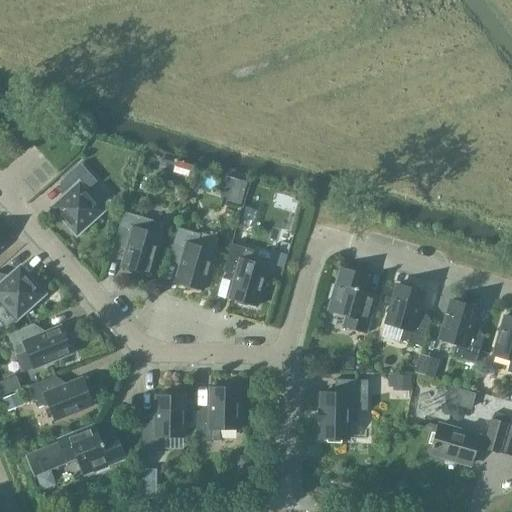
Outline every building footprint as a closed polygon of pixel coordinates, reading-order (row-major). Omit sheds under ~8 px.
[(69,194),(52,209),(71,230),(74,231),(77,232),(80,231),(82,230),(104,211),(86,192),(97,182),(81,165),(60,184),(69,194)] [(142,273),(149,275),(161,236),(160,236),(163,227),(161,224),(147,220),(147,219),(125,213),(116,240),(129,243),(122,267),(129,269),(130,272),(139,275),(142,273)] [(197,247),(200,235),(178,229),(170,255),(182,259),(176,283),(182,285),(184,288),(193,291),(196,289),(202,291),(214,252),(197,247)] [(238,231),(235,243),(243,246),(247,233),(238,231)] [(251,263),(254,251),(232,245),(223,271),(236,275),(229,299),(236,301),(238,304),(246,306),(249,305),(256,307),(268,268),(251,263)] [(0,300),(17,319),(38,301),(40,298),(40,295),(40,292),(39,289),(20,268),(3,283),(0,279),(0,300)] [(347,316),(344,327),(365,333),(373,305),(360,302),(367,277),(341,269),(335,288),(333,287),(329,299),(332,299),(329,311),(347,316)] [(399,341),(422,348),(430,321),(417,317),(424,293),(418,291),(416,288),(407,286),(404,287),(397,285),(386,324),(403,330),(399,341)] [(453,357),(476,363),(484,337),(471,333),(478,309),(471,307),(470,304),(461,302),(458,303),(451,301),(439,340),(457,345),(453,357)] [(505,317),(493,356),(511,361),(507,373),(511,373),(511,319),(505,317)] [(7,335),(23,373),(72,354),(69,347),(70,344),(67,335),(64,334),(61,328),(38,337),(33,325),(7,335)] [(28,387),(37,409),(48,404),(55,421),(93,406),(90,399),(91,396),(88,388),(85,386),(82,380),(59,389),(54,377),(28,387)] [(406,377),(390,377),(390,389),(406,389),(406,377)] [(320,439),(348,440),(349,411),(367,411),(368,381),(335,380),(335,394),(321,394),(320,439)] [(238,430),(238,389),(231,389),(229,387),(220,387),(218,389),(210,389),(210,413),(197,413),(196,441),(219,442),(220,430),(238,430)] [(177,397),(175,394),(166,394),(164,397),(156,396),(156,421),(143,421),(142,449),(165,449),(165,437),(183,438),(184,397),(177,397)] [(483,449),(499,453),(507,425),(492,420),(483,449)] [(431,453),(471,465),(479,438),(438,426),(431,453)] [(96,474),(108,469),(107,466),(125,459),(115,434),(90,443),(85,430),(59,441),(67,462),(77,458),(84,475),(95,471),(96,474)]
